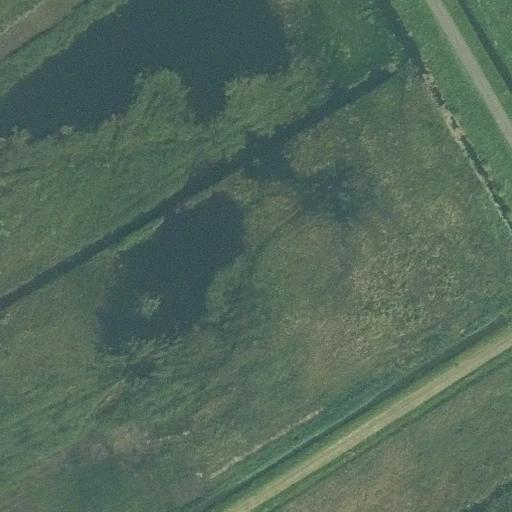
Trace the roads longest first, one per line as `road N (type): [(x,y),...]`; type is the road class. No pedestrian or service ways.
road 1 (unclassified): [(234,511),(511,335)]
road 2 (unclassified): [(511,133),(435,0)]
